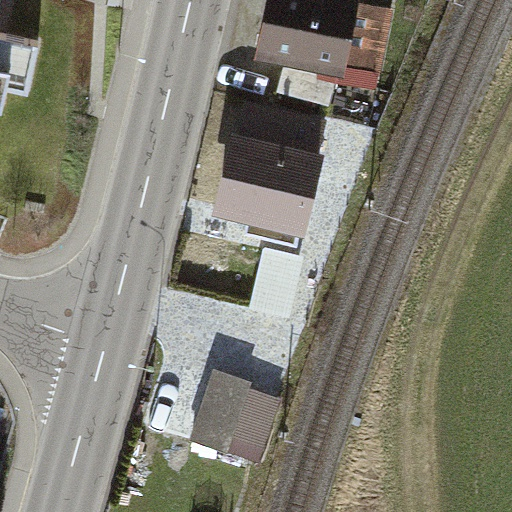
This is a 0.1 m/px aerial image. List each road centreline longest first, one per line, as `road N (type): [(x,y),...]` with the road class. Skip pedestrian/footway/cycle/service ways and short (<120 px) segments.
road 1 (track): [(511,103),(472,191),(428,338),(426,511)]
road 2 (primary): [(105,346),(189,0)]
road 3 (primary): [(60,511),(105,346)]
